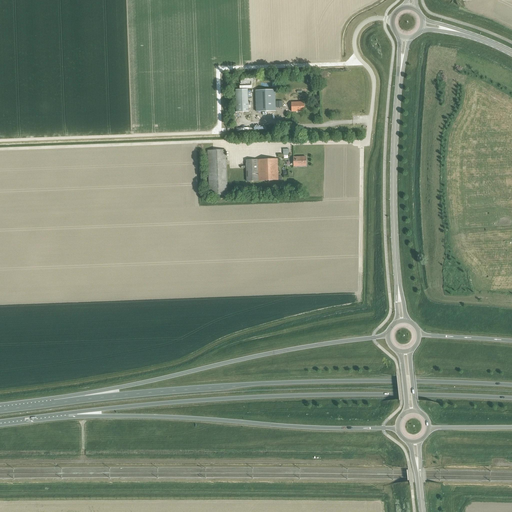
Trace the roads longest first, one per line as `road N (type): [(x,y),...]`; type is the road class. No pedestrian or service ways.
road 1 (trunk): [(511,385),(276,382),(54,401)]
road 2 (trunk): [(68,413),(274,396),(511,398)]
road 3 (track): [(0,462),(375,462)]
road 4 (trunk): [(387,334),(54,401)]
road 5 (trunk): [(68,413),(397,428)]
road 6 (secondary): [(398,288),(401,62)]
road 7 (unclassified): [(391,20),(368,20),(354,39),(373,77),(367,144)]
road 8 (unknown): [(235,146),(367,144)]
road 9 (unknown): [(241,121),(369,123)]
